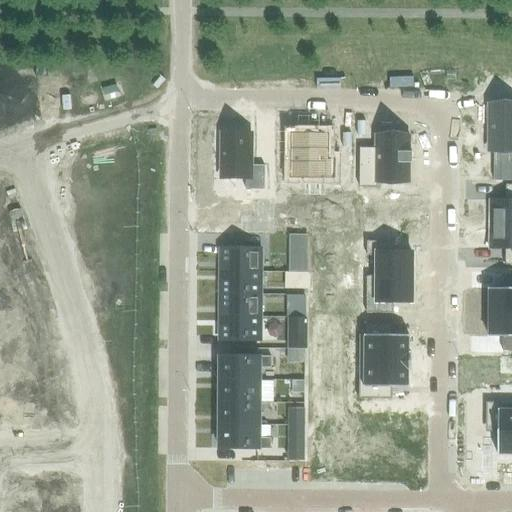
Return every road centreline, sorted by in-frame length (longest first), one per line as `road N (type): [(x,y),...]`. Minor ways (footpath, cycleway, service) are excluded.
road 1 (residential): [(439,499),(440,102),(179,100)]
road 2 (residential): [(179,100),(175,496)]
road 3 (residential): [(104,450),(92,373),(28,142)]
road 4 (residential): [(439,499),(175,496)]
road 5 (residential): [(179,100),(28,142)]
